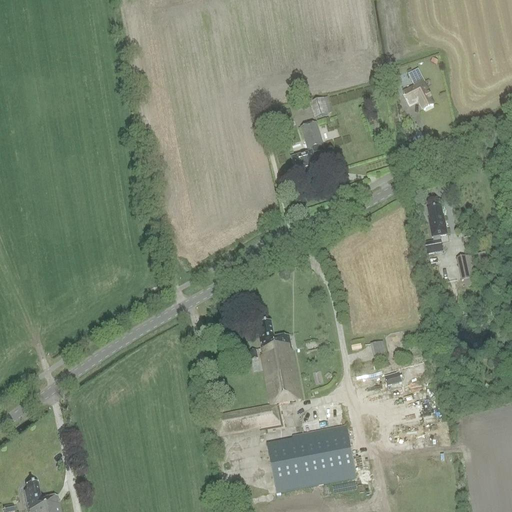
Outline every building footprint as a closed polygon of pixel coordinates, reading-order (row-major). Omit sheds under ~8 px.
[(424,111),(433,106),(430,99),(431,99),(423,84),(424,83),(418,70),(408,75),(415,88),(403,94),(410,106),(418,101),(424,111)] [(324,99),(311,103),(316,119),(329,114),(324,99)] [(312,154),(324,150),(316,124),(301,129),(309,153),(292,159),(299,181),(308,178),(309,180),(319,177),(312,154)] [(369,175),(372,182),(381,178),(378,171),(369,175)] [(441,207),(428,210),(430,220),(429,220),(432,238),(433,238),(433,242),(423,244),(425,256),(443,253),(440,237),(447,235),(444,217),(443,217),(441,207)] [(474,279),(469,256),(457,259),(461,282),(474,279)] [(285,336),(274,338),(271,323),(260,325),(261,330),(258,331),(261,351),(260,351),(270,406),(301,400),(289,337),(286,337),(285,336)] [(376,359),(389,357),(387,342),(373,344),(376,359)] [(247,362),(257,360),(256,352),(245,354),(247,362)] [(390,387),(404,383),(401,372),(387,376),(390,387)] [(434,415),(433,405),(411,408),(413,418),(434,415)] [(279,424),(275,406),(270,407),(216,417),(220,435),(279,424)] [(347,429),(267,444),(276,494),(356,479),(347,429)] [(430,459),(413,481),(417,485),(414,489),(437,507),(458,481),(430,459)] [(25,492),(28,511),(60,511),(58,497),(41,500),(37,484),(26,486),(27,491),(25,492)]
